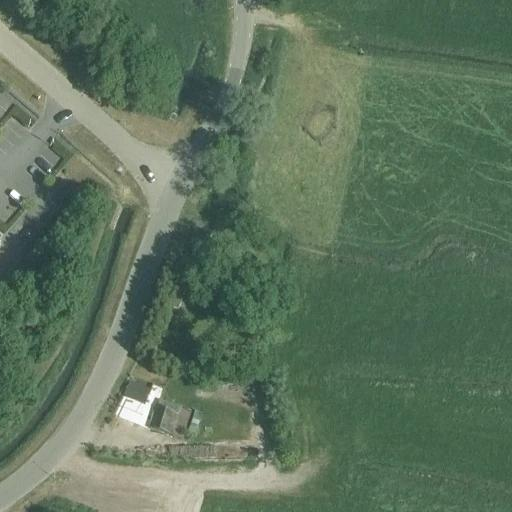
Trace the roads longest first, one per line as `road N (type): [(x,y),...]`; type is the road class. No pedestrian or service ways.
road 1 (unclassified): [(0,500),(50,459),(95,395),(180,182)]
road 2 (unclassified): [(180,182),(135,155),(0,36)]
road 3 (unclassified): [(180,182),(236,69),(242,0)]
